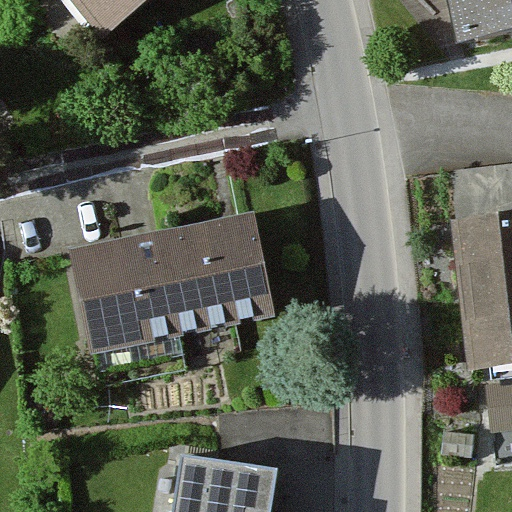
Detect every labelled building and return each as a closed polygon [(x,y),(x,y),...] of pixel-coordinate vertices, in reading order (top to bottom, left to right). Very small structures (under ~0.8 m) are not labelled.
[(175,0),(57,0),(107,58),(175,0)] [(511,0),(452,0),(468,64),(511,53),(511,0)] [(511,224),(459,228),(470,380),(511,377),(511,224)] [(265,225),(77,258),(99,384),(288,351),(265,225)] [(511,432),(511,389),(487,392),(490,434),(511,432)] [(282,511),(288,477),(172,458),(162,511),(282,511)]
